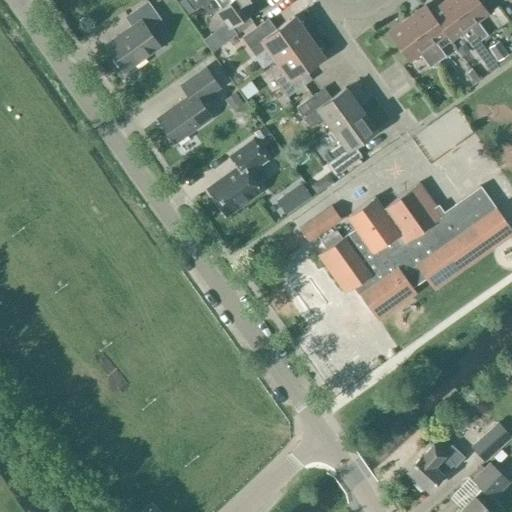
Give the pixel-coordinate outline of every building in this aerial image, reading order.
[(207,0),(184,0),(193,11),(207,0)] [(213,0),(220,9),(216,12),(224,23),(202,39),(211,51),(252,22),(240,5),(247,0),(213,0)] [(445,0),(430,12),(445,35),(450,42),(461,34),(471,48),(480,41),(449,0),(445,0)] [(449,0),(480,41),(487,36),(477,22),(488,14),(478,0),(449,0)] [(147,1),(124,17),(132,28),(106,46),(124,70),(158,46),(146,29),(160,19),(147,1)] [(445,35),(430,12),(425,5),(406,19),(437,62),(446,56),(436,43),(445,35)] [(275,61),(308,37),(294,16),(271,33),(263,22),(241,38),(254,56),(266,48),(275,61)] [(437,62),(406,19),(387,33),(408,62),(419,54),(429,68),(437,62)] [(308,37),(275,61),(284,73),(274,80),(286,97),(307,83),(300,73),(323,57),(308,37)] [(498,43),(490,48),(498,59),(506,54),(498,43)] [(205,68),(180,85),(189,97),(158,118),(174,142),(210,117),(199,101),(219,88),(205,68)] [(472,69),(464,75),(472,86),(480,80),(472,69)] [(332,130),(360,109),(345,88),(323,104),(316,93),(296,108),(310,127),(323,118),(332,130)] [(360,109),(332,130),(341,142),(329,151),(335,159),(327,165),(334,176),(361,156),(354,146),(375,130),(360,109)] [(261,133),(272,154),(284,148),(273,127),(261,133)] [(229,155),(237,168),(207,189),(226,215),(260,191),(247,174),(266,160),(251,139),(229,155)] [(511,233),(511,231),(480,186),(480,188),(442,215),(418,182),(382,208),(374,197),(346,217),(354,229),(317,255),(344,293),(353,287),(377,320),(416,292),(412,288),(425,279),(433,290),(511,233)] [(308,242),(340,219),(331,206),(299,229),(308,242)] [(511,438),(496,422),(469,446),(484,462),(511,438)] [(451,445),(447,448),(437,439),(431,445),(432,445),(421,456),(407,471),(427,490),(441,474),(452,463),(454,465),(463,456),(451,445)] [(473,496),(458,511),(496,511),(501,508),(492,499),(508,481),(489,463),(472,481),(481,489),(473,497),(473,496)]
